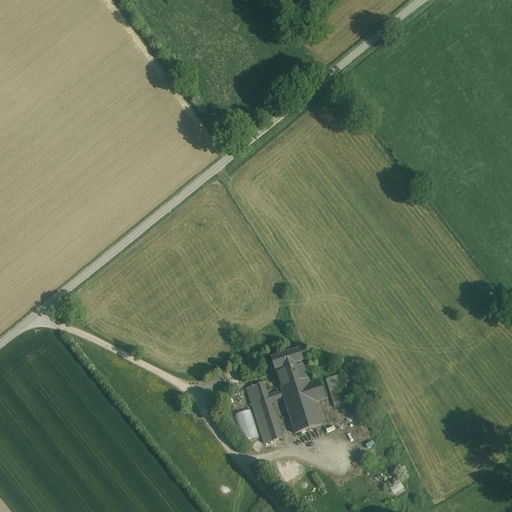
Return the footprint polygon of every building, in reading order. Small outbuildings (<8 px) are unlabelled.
[(275,361),(279,375),(308,367),(304,352),(275,361)] [(279,375),(298,437),(327,428),(320,405),(329,402),(323,380),(313,383),(308,367),(279,375)] [(355,372),(338,377),(342,392),(359,387),(355,372)] [(249,390),(265,446),(283,441),(266,385),(249,390)] [(244,445),(261,439),(251,410),(235,415),(244,445)] [(369,451),(376,448),(373,441),(366,445),(369,451)]
